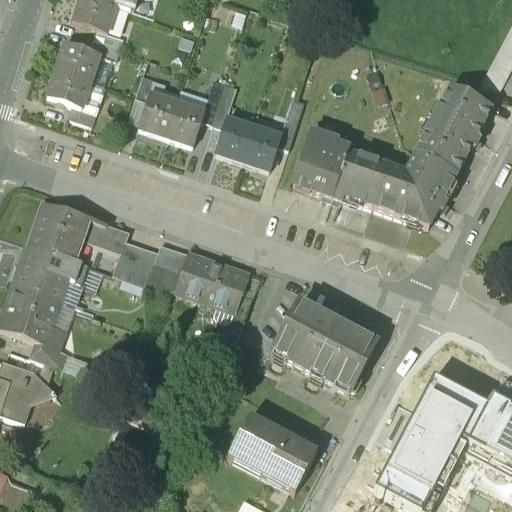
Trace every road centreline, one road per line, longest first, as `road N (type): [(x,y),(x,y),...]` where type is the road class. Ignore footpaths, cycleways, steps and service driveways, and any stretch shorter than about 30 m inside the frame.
road 1 (residential): [(0,167),(430,312)]
road 2 (residential): [(430,312),(323,511)]
road 3 (residential): [(511,153),(430,312)]
